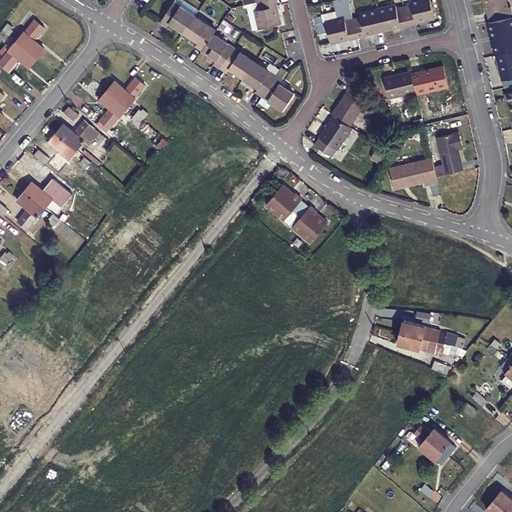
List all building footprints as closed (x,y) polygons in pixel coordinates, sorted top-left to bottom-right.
[(277,0),(272,0),(258,3),(259,10),(256,11),(261,30),(281,25),(277,7),(279,6),(277,0)] [(420,24),(419,22),(437,18),(432,0),(423,0),(414,2),(414,5),(400,8),(399,6),(363,15),(363,18),(348,21),(347,19),(329,23),(334,44),(352,39),(352,41),(368,36),(367,35),(403,26),(403,27),(420,24)] [(483,0),(486,12),(507,7),(505,0),(483,0)] [(214,59),(212,63),(225,73),(228,69),(242,78),(256,88),(254,91),(282,110),(293,95),(278,84),(280,81),(274,77),(253,62),(241,53),(233,48),(213,34),(215,30),(194,15),(174,1),(160,21),(166,26),(169,22),(183,32),(197,42),(195,46),(201,50),(214,59)] [(487,14),(489,23),(506,19),(511,17),(511,15),(510,8),(487,14)] [(487,23),(502,82),(511,79),(511,17),(506,19),(489,23),(487,23)] [(35,21),(18,42),(37,57),(44,49),(34,41),(44,29),(35,21)] [(12,24),(6,31),(12,37),(16,32),(14,30),(15,28),(12,24)] [(9,41),(12,37),(6,31),(1,37),(4,41),(6,39),(9,41)] [(29,67),(37,57),(18,42),(0,63),(9,71),(19,58),(29,67)] [(225,73),(212,63),(219,69),(225,73)] [(418,89),(419,93),(450,85),(446,64),(428,68),(428,70),(423,71),(423,69),(414,71),(418,89)] [(115,81),(108,90),(129,107),(140,94),(143,97),(148,91),(145,88),(146,86),(143,83),(151,73),(146,68),(137,78),(136,78),(131,85),(126,81),(122,86),(115,81)] [(414,71),(413,69),(387,75),(391,95),(418,89),(414,71)] [(350,87),(343,98),(361,110),(364,106),(359,103),(362,99),(350,87)] [(111,129),(129,107),(108,90),(100,100),(111,109),(101,120),(111,129)] [(282,110),(254,91),(253,92),(260,97),(281,112),(282,110)] [(74,99),(84,108),(89,102),(79,93),(74,99)] [(333,118),(335,119),(352,128),(361,110),(343,98),(333,118)] [(65,113),(74,122),(79,115),(70,108),(65,113)] [(139,122),(147,115),(143,110),(135,117),(139,122)] [(352,128),(335,119),(325,138),(344,151),(355,130),(352,128)] [(64,124),(56,134),(77,151),(90,135),(95,139),(100,133),(85,120),(75,132),(64,124)] [(221,170),(237,149),(200,121),(191,132),(195,135),(188,144),(221,170)] [(463,171),(459,149),(458,144),(462,142),(460,131),(437,135),(443,162),(441,163),(438,164),(440,175),(463,171)] [(119,133),(114,139),(119,143),(123,136),(119,133)] [(59,171),(77,151),(56,134),(50,142),(60,151),(50,163),(59,171)] [(338,161),(344,151),(325,138),(318,151),(338,161)] [(39,151),(34,156),(45,164),(49,159),(39,151)] [(439,181),(434,155),(391,165),(396,187),(425,180),(426,184),(439,181)] [(91,162),(85,157),(81,162),(83,164),(81,166),(85,169),(91,162)] [(33,182),(25,191),(46,207),(54,198),(58,202),(67,192),(62,188),(63,186),(54,178),(44,191),(33,182)] [(283,185),(267,206),(285,221),(303,200),(296,194),(295,195),(283,185)] [(33,223),(46,207),(25,191),(18,200),(28,209),(18,221),(32,233),(37,227),(33,223)] [(0,208),(4,212),(10,205),(0,196),(0,208)] [(62,202),(53,213),(60,218),(69,208),(62,202)] [(311,206),(294,228),(312,243),(329,222),(317,213),(318,212),(311,206)] [(54,226),(60,218),(53,213),(49,218),(50,220),(49,222),(54,226)] [(0,244),(13,229),(3,221),(0,225),(0,244)] [(124,221),(120,226),(160,260),(165,253),(159,247),(161,244),(132,221),(129,225),(124,221)] [(154,266),(160,260),(120,226),(115,231),(121,235),(117,239),(145,264),(148,261),(154,266)] [(255,242),(248,251),(282,280),(285,276),(280,272),(284,267),(255,242)] [(7,251),(2,256),(10,262),(15,255),(11,251),(9,253),(7,251)] [(282,280),(248,251),(240,260),(269,285),(273,280),(278,284),(282,280)] [(0,265),(4,269),(10,262),(2,256),(0,258),(0,262),(1,263),(0,264),(0,265)] [(351,286),(350,263),(304,264),(305,287),(351,286)] [(209,271),(221,282),(227,276),(215,265),(209,271)] [(89,268),(83,278),(91,283),(97,274),(89,268)] [(436,284),(431,284),(431,271),(392,270),(391,296),(436,297),(436,284)] [(202,274),(185,292),(220,324),(237,305),(202,274)] [(84,297),(116,322),(132,301),(100,276),(84,297)] [(47,309),(37,320),(41,324),(33,332),(63,360),(81,341),(47,309)] [(405,321),(402,333),(444,345),(446,339),(440,337),(441,332),(433,329),(432,332),(425,330),(426,327),(405,321)] [(443,350),(444,345),(402,333),(399,344),(435,354),(437,349),(443,350)] [(176,336),(168,345),(203,374),(206,371),(201,366),(205,361),(176,336)] [(492,337),(488,341),(496,348),(500,344),(492,337)] [(496,348),(488,341),(484,346),(492,353),(496,348)] [(199,379),(203,374),(168,345),(160,354),(189,379),(194,375),(199,379)] [(208,353),(220,362),(226,356),(214,346),(208,353)] [(502,369),(511,377),(511,361),(506,356),(498,365),(503,369),(502,369)] [(417,400),(420,392),(401,384),(402,382),(416,387),(421,375),(382,360),(373,383),(417,400)] [(18,367),(14,373),(48,401),(56,391),(28,367),(24,372),(18,367)] [(39,412),(48,401),(14,373),(9,379),(14,383),(10,388),(17,393),(18,391),(24,395),(22,398),(39,412)] [(127,373),(119,381),(154,410),(157,406),(152,402),(156,397),(149,391),(147,393),(142,389),(144,387),(127,373)] [(151,414),(154,410),(119,381),(112,391),(129,405),(131,402),(136,406),(134,409),(141,415),(146,410),(151,414)] [(484,406),(489,401),(478,392),(474,398),(484,406)] [(332,427),(366,449),(380,428),(346,405),(332,427)] [(470,413),(482,423),(487,417),(475,408),(470,413)] [(407,427),(402,433),(408,438),(413,432),(415,430),(409,424),(407,427)] [(418,426),(415,430),(449,456),(457,447),(430,425),(425,431),(418,426)] [(111,471),(127,451),(95,426),(79,446),(111,471)] [(415,430),(413,432),(420,437),(415,444),(436,461),(437,461),(442,465),(449,456),(415,430)] [(10,441),(1,434),(0,435),(0,442),(5,447),(10,441)] [(192,457),(185,464),(213,490),(226,476),(217,467),(219,464),(192,438),(183,448),(192,457)] [(308,451),(289,469),(318,500),(337,482),(308,451)] [(49,466),(41,476),(75,505),(79,500),(74,495),(78,491),(49,466)] [(407,474),(417,483),(423,477),(412,468),(407,474)] [(71,509),(75,505),(41,476),(34,485),(51,500),(53,497),(58,501),(56,504),(63,509),(66,505),(71,509)] [(130,479),(124,493),(132,497),(139,483),(130,479)] [(84,481),(81,486),(96,496),(100,491),(84,481)] [(151,511),(186,511),(162,486),(143,503),(151,511)] [(495,500),(509,511),(511,511),(511,499),(502,491),(495,500)] [(285,511),(272,497),(254,511),(285,511)] [(509,511),(495,500),(487,510),(488,511),(509,511)]
